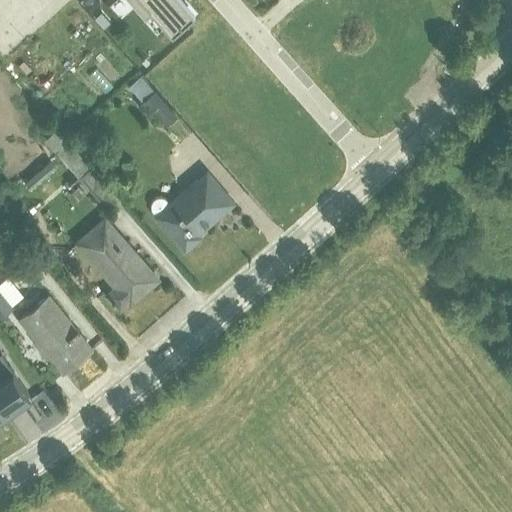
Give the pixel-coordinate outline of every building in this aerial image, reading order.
[(129,0),(166,41),(194,16),(179,0),(129,0)] [(141,76),(130,86),(143,102),(137,107),(146,117),(153,111),(167,127),(178,118),(141,76)] [(58,129),(45,141),(56,154),(52,157),(73,181),(78,176),(108,210),(119,201),(58,129)] [(50,162),(25,183),(32,191),(57,170),(50,162)] [(152,204),(151,209),(153,213),(186,251),(201,238),(199,235),(235,203),(207,171),(169,203),(166,200),(163,198),(159,198),(154,200),(152,204)] [(104,218),(74,243),(113,288),(107,294),(120,309),(129,301),(131,304),(147,290),(144,287),(155,277),(104,218)] [(0,319),(14,308),(0,290),(0,319)] [(46,294),(19,317),(65,374),(93,352),(46,294)] [(0,355),(0,410),(5,418),(32,399),(1,355),(0,355)]
